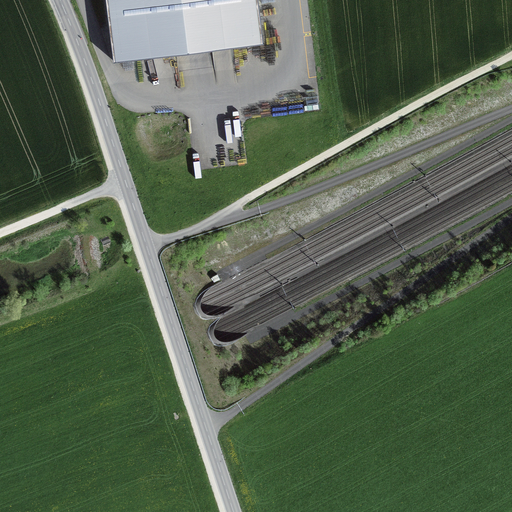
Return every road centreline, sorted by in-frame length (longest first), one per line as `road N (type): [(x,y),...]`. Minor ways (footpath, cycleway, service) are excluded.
road 1 (tertiary): [(55,0),(99,107),(233,511)]
road 2 (track): [(511,55),(208,222),(145,245)]
road 3 (track): [(125,184),(0,234)]
